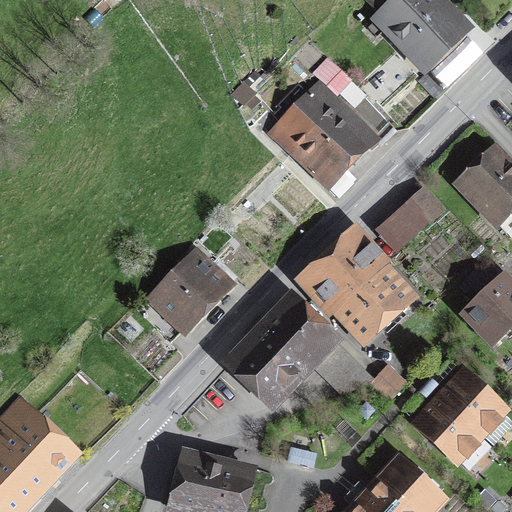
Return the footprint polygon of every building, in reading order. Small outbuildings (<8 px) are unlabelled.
[(353,0),(348,6),(359,18),(370,7),(363,0),(353,0)] [(364,0),(426,67),(462,32),(432,0),(364,0)] [(348,71),(360,84),(395,51),(383,38),(348,71)] [(446,87),(482,53),(468,38),(431,72),(446,87)] [(361,86),(383,109),(418,76),(397,53),(361,86)] [(315,72),(333,89),(345,76),(327,59),(315,72)] [(386,113),(397,125),(430,94),(418,82),(386,113)] [(272,135),(326,187),(389,122),(347,83),(333,97),(321,85),(272,135)] [(460,186),(506,234),(511,227),(511,170),(495,153),(483,164),(478,158),(467,169),(472,174),(460,186)] [(248,186),(256,193),(282,165),(273,157),(248,186)] [(379,229),(399,251),(443,212),(423,190),(379,229)] [(142,315),(171,343),(225,288),(206,270),(218,258),(197,238),(168,269),(178,279),(142,315)] [(381,269),(353,238),(307,281),(330,307),(325,311),(329,315),(332,314),(381,269)] [(464,280),(475,292),(495,272),(484,261),(464,280)] [(381,269),(332,314),(345,328),(350,324),(365,340),(410,300),(382,268),(381,269)] [(466,315),(494,343),(511,325),(511,289),(503,280),(466,315)] [(236,364),(271,399),(289,381),(316,353),(330,366),(343,352),(294,304),(236,364)] [(314,366),(344,395),(370,382),(374,380),(343,352),(330,366),(316,353),(289,381),(294,386),(314,366)] [(376,378),(374,380),(370,382),(390,400),(404,384),(386,367),(376,378)] [(440,399),(480,437),(482,435),(493,446),(511,425),(511,422),(502,413),(504,411),(464,374),(440,399)] [(474,444),(480,437),(440,399),(416,425),(456,462),(474,444)] [(0,420),(0,511),(13,511),(67,456),(31,423),(24,430),(6,414),(0,420)] [(292,449),(288,462),(313,468),(316,455),(292,449)] [(175,508),(190,511),(238,511),(248,476),(187,460),(175,508)] [(425,511),(437,500),(425,488),(430,482),(419,471),(413,477),(395,461),(377,481),(382,486),(357,511),(425,511)]
